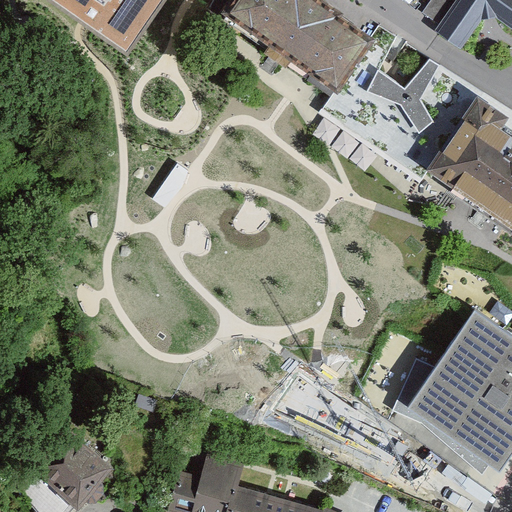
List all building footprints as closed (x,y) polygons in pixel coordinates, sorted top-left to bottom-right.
[(54,0),(82,20),(125,51),(162,0),(54,0)] [(511,143),(495,132),(502,121),(477,105),(462,127),(419,99),(440,66),(430,59),(406,90),(380,73),(378,72),(396,37),(380,26),(369,40),(313,0),(234,0),(225,15),(279,51),(338,90),(323,113),(326,115),(420,177),(425,170),(431,173),(511,227),(511,143)] [(444,27),(462,0),(434,0),(425,14),(444,27)] [(511,0),(462,0),(444,27),(442,29),(464,44),(484,16),(501,15),(511,22),(511,0)] [(171,205),(189,168),(175,161),(157,198),(171,205)] [(499,467),(511,448),(511,339),(476,314),(448,354),(438,368),(411,406),(499,467)] [(109,468),(68,429),(36,463),(76,501),(84,493),(89,497),(96,498),(102,491),(102,485),(97,481),(109,468)] [(335,511),(327,509),(325,511),(321,511),(240,489),(248,456),(212,446),(201,480),(179,474),(170,507),(187,511),(335,511)]
